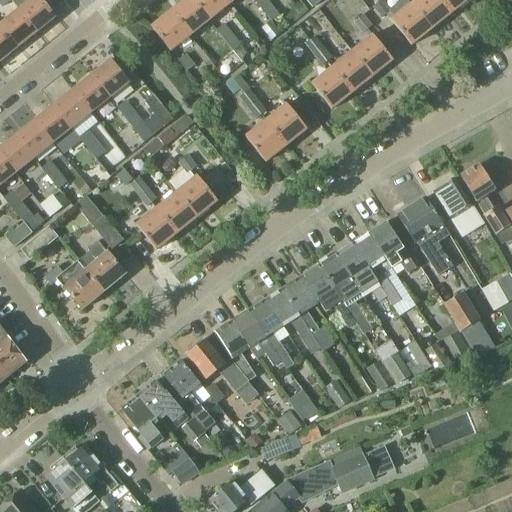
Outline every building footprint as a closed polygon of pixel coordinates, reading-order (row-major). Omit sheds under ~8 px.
[(29,0),(30,1),(17,11),(37,35),(56,19),(40,0),(29,0)] [(191,0),(186,0),(171,13),(189,36),(208,21),(191,0)] [(222,0),(191,0),(208,21),(227,6),(222,0)] [(255,0),(255,1),(263,11),(271,5),(266,0),(255,0)] [(391,12),(382,0),(372,8),(381,20),(391,12)] [(416,0),(410,5),(431,31),(441,22),(451,14),(439,0),(416,0)] [(468,0),(439,0),(451,14),(468,0)] [(279,16),(271,5),(263,11),(271,22),(279,16)] [(410,5),(390,21),(410,47),(431,31),(410,5)] [(0,24),(0,27),(18,50),(37,35),(17,11),(0,24)] [(151,28),(170,52),(189,36),(171,13),(151,28)] [(363,16),(353,24),(362,35),(371,27),(363,16)] [(216,32),(224,42),(232,36),(224,25),(216,32)] [(0,63),(18,50),(0,27),(0,63)] [(240,46),(232,36),(224,42),(232,53),(240,46)] [(372,37),(351,53),(371,78),(392,62),(372,37)] [(305,45),(313,55),(323,48),(314,38),(305,45)] [(331,59),(323,48),(313,55),(322,66),(331,59)] [(371,78),(351,53),(332,69),(352,94),(371,78)] [(178,62),(186,73),(194,67),(186,56),(178,62)] [(110,62),(90,77),(109,100),(128,85),(110,62)] [(311,85),(331,110),(352,94),(332,69),(311,85)] [(238,76),(232,81),(240,90),(243,95),(249,91),(250,90),(238,76)] [(71,92),(90,115),(109,100),(90,77),(71,92)] [(232,81),(225,86),(233,96),(240,90),(232,81)] [(265,112),(249,91),(243,95),(260,116),(265,112)] [(71,92),(53,107),(71,130),(90,115),(71,92)] [(255,120),(260,116),(243,95),(238,99),(255,120)] [(153,96),(145,102),(165,126),(172,120),(163,108),(153,96)] [(116,110),(125,120),(134,113),(125,103),(116,110)] [(286,106),(265,122),(285,147),(305,131),(286,106)] [(34,122),(53,145),(71,130),(53,107),(34,122)] [(153,136),(134,113),(125,120),(144,144),(153,136)] [(15,137),(34,160),(53,145),(34,122),(15,137)] [(245,138),(265,163),(285,147),(265,122),(245,138)] [(176,139),(169,130),(157,140),(164,148),(176,139)] [(79,139),(88,150),(97,143),(88,132),(79,139)] [(34,160),(15,137),(0,148),(0,156),(15,175),(34,160)] [(105,154),(97,143),(88,150),(96,161),(105,154)] [(0,156),(0,187),(15,175),(0,156)] [(196,168),(188,157),(178,165),(186,176),(196,168)] [(42,169),(50,180),(59,173),(50,162),(42,169)] [(479,166),(461,177),(485,215),(483,217),(501,247),(511,239),(511,230),(498,208),(494,210),(486,197),(495,192),(479,166)] [(115,177),(124,187),(131,181),(123,171),(115,177)] [(67,184),(59,173),(50,180),(58,191),(67,184)] [(216,202),(196,177),(176,194),(196,218),(216,202)] [(129,186),(137,198),(148,189),(139,178),(129,186)] [(455,180),(435,194),(453,221),(451,222),(462,239),(484,225),(455,180)] [(156,200),(148,189),(137,198),(146,209),(156,200)] [(13,192),(3,199),(12,210),(21,203),(13,192)] [(176,194),(156,209),(176,234),(196,218),(176,194)] [(55,200),(62,209),(69,204),(61,195),(55,200)] [(426,198),(399,216),(417,244),(438,278),(453,269),(438,244),(450,236),(444,226),(426,198)] [(21,203),(12,210),(23,224),(32,234),(32,233),(40,226),(21,203)] [(136,226),(156,250),(176,234),(156,209),(136,226)] [(111,251),(123,241),(103,218),(92,227),(111,251)] [(417,269),(387,223),(370,234),(393,269),(402,263),(409,274),(417,269)] [(23,224),(5,239),(13,249),(32,234),(23,224)] [(49,227),(20,251),(29,262),(57,238),(49,227)] [(393,269),(370,234),(353,245),(387,298),(386,299),(392,308),(401,302),(384,275),(393,269)] [(87,251),(89,253),(79,261),(104,292),(125,276),(97,242),(87,251)] [(387,298),(353,245),(337,256),(364,298),(371,293),(378,304),(386,299),(387,298)] [(364,298),(337,256),(320,267),(357,324),(355,325),(363,336),(372,330),(355,304),(364,298)] [(50,286),(57,281),(64,289),(82,311),(104,292),(79,261),(62,275),(56,268),(44,278),(50,286)] [(320,267),(303,277),(326,312),(333,308),(348,329),(355,325),(357,324),(320,267)] [(299,279),(283,290),(321,350),(322,353),(334,346),(322,329),(319,330),(307,312),(317,306),(299,279)] [(508,305),(496,283),(481,291),(493,313),(508,305)] [(283,290),(266,301),(284,328),(290,323),(311,356),(321,350),(283,290)] [(463,294),(443,307),(460,333),(480,320),(463,294)] [(266,301),(250,312),(282,362),(287,370),(293,366),(279,343),(288,338),(282,329),(284,328),(266,301)] [(511,307),(502,312),(511,334),(511,307)] [(250,312),(234,322),(251,349),(249,350),(256,361),(258,360),(265,355),(273,368),(282,362),(250,312)] [(234,322),(216,334),(232,358),(250,382),(255,379),(241,355),(249,350),(251,349),(234,322)] [(0,372),(5,379),(24,363),(26,362),(0,328),(0,372)] [(458,333),(441,343),(454,367),(472,357),(458,333)] [(206,340),(188,356),(209,381),(218,373),(235,394),(248,383),(250,382),(232,358),(226,363),(206,340)] [(414,379),(430,369),(414,344),(398,354),(414,379)] [(434,374),(448,366),(436,345),(422,353),(434,374)] [(396,386),(410,377),(396,355),(382,364),(396,386)] [(169,371),(163,376),(182,398),(177,402),(192,420),(193,422),(204,435),(215,425),(190,394),(200,386),(181,362),(169,372),(169,371)] [(379,362),(366,371),(380,393),(394,385),(379,362)] [(140,394),(138,395),(159,422),(165,417),(167,416),(172,422),(177,428),(180,426),(187,420),(177,407),(156,381),(147,389),(146,389),(144,388),(140,391),(140,394)] [(336,382),(324,390),(339,410),(350,402),(336,382)] [(204,392),(215,405),(224,398),(213,385),(204,392)] [(129,403),(120,410),(142,436),(151,448),(152,449),(159,443),(163,440),(157,434),(152,428),(159,422),(138,395),(136,398),(134,398),(132,398),(128,401),(129,403)] [(316,414),(309,403),(299,409),(306,420),(316,414)] [(289,413),(277,422),(289,436),(301,427),(289,413)] [(321,435),(342,425),(339,418),(318,427),(321,435)] [(193,422),(183,430),(194,443),(204,435),(193,422)] [(251,451),(261,443),(255,435),(245,443),(251,451)] [(295,435),(274,444),(260,450),(266,463),(300,449),(295,435)] [(74,448),(62,459),(83,484),(93,476),(101,485),(103,483),(111,492),(118,487),(84,447),(78,452),(74,448)] [(88,511),(99,503),(83,484),(62,459),(50,469),(53,473),(47,478),(74,511),(88,511)] [(189,460),(172,473),(182,486),(199,473),(189,460)] [(209,501),(218,511),(237,511),(247,504),(249,508),(274,488),(261,472),(239,490),(232,482),(209,501)] [(321,488),(309,473),(286,482),(250,511),(285,511),(284,511),(299,499),(311,492),(321,488)] [(35,511),(20,493),(0,509),(0,511),(35,511)]
